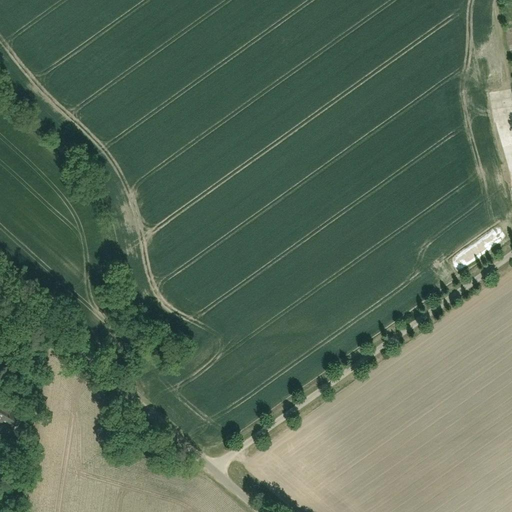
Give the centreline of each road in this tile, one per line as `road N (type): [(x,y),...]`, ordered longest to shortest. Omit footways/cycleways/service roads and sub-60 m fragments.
road 1 (track): [(212,470),(511,255)]
road 2 (unclassified): [(0,285),(259,511)]
